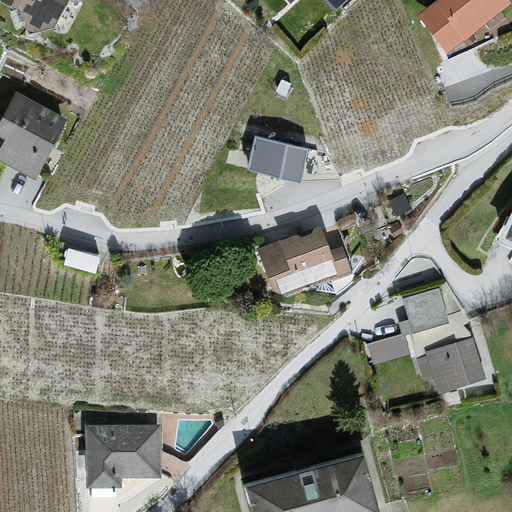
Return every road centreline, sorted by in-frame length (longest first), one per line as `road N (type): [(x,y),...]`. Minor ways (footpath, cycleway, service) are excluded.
road 1 (residential): [(0,214),(135,241),(237,229),(449,152),(511,112)]
road 2 (residential): [(511,138),(160,511)]
